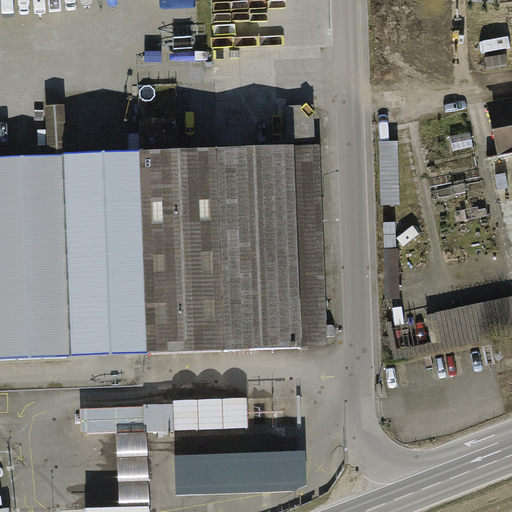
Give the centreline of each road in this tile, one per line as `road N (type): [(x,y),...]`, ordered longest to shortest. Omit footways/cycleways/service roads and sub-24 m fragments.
road 1 (unknown): [(0,53),(82,84),(351,77)]
road 2 (unknown): [(37,384),(361,368)]
road 3 (primary): [(511,454),(363,511)]
road 4 (unknown): [(37,384),(36,490),(0,494)]
